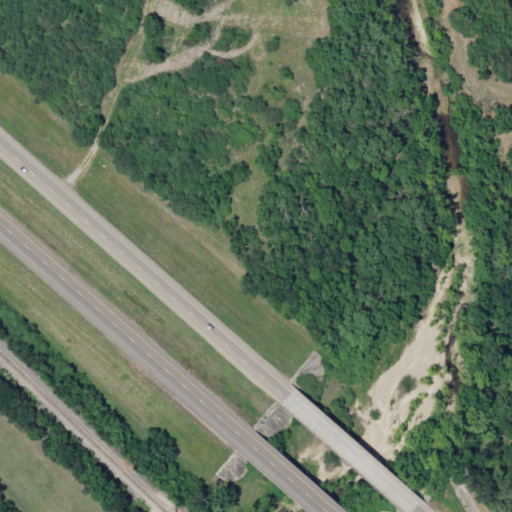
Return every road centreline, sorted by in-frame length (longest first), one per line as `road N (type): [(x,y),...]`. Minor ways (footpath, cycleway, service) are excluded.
road 1 (trunk): [(279,391),(0,145)]
road 2 (trunk): [(0,220),(241,437)]
road 3 (trunk): [(411,509),(279,391)]
